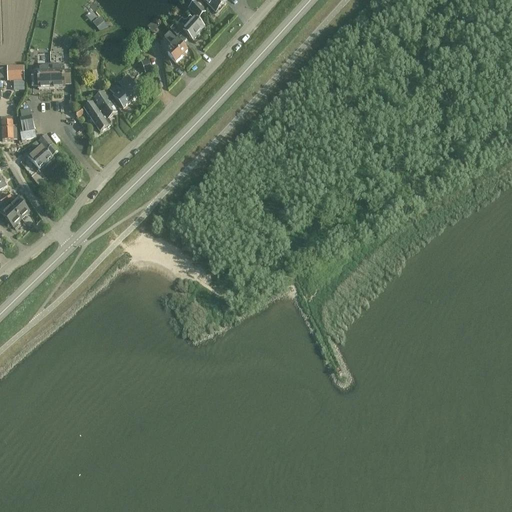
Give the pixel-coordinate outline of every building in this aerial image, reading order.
[(200,0),(208,7),(215,14),(226,3),(222,0),(200,0)] [(196,4),(189,10),(199,20),(206,13),(204,7),(202,4),(199,1),(196,4)] [(182,21),(177,26),(184,32),(183,33),(189,38),(193,42),(204,30),(200,25),(202,23),(197,19),(194,22),(190,17),(186,21),(185,21),(184,22),(182,21)] [(97,30),(104,23),(100,18),(93,24),(97,30)] [(170,31),(177,38),(181,33),(174,27),(173,28),(170,31)] [(177,40),(170,33),(165,38),(172,45),(168,48),(172,52),(168,56),(176,64),(187,52),(176,41),(177,40)] [(152,72),(148,61),(142,64),(146,74),(152,72)] [(60,68),(58,66),(51,66),(44,67),(42,68),(43,71),(38,71),(38,74),(32,74),(33,88),(36,88),(36,87),(39,87),(39,91),(65,90),(65,86),(68,86),(68,87),(71,87),(70,73),(64,73),(64,70),(60,70),(60,68)] [(24,68),(8,68),(8,82),(24,82),(24,68)] [(136,87),(128,78),(119,85),(119,86),(118,87),(119,88),(121,87),(123,90),(120,92),(118,90),(119,89),(117,87),(116,88),(110,93),(114,97),(113,98),(123,110),(140,95),(135,89),(136,87)] [(94,101),(103,114),(108,121),(117,114),(103,94),(94,101)] [(111,126),(108,121),(103,114),(100,116),(93,105),(84,111),(99,133),(111,126)] [(30,110),(20,113),(21,119),(21,121),(20,121),(23,134),(20,135),(22,142),(36,139),(35,131),(31,115),(30,110)] [(84,114),(80,110),(75,114),(75,115),(76,117),(78,119),(84,114)] [(9,124),(8,119),(1,120),(2,143),(14,142),(13,124),(9,124)] [(54,146),(47,137),(39,143),(41,146),(27,158),(38,171),(54,156),(59,152),(54,146)] [(12,200),(8,194),(0,199),(0,201),(3,206),(12,200)] [(10,209),(21,221),(29,213),(22,206),(25,203),(20,197),(13,203),(15,205),(10,209)] [(0,214),(13,228),(21,221),(10,209),(7,212),(4,209),(0,212),(0,214)]
